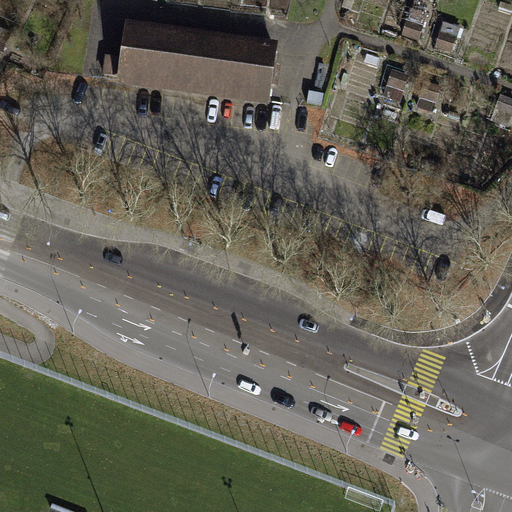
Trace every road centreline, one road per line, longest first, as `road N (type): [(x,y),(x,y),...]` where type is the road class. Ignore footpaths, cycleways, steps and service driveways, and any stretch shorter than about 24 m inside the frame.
road 1 (primary): [(279,345),(0,245)]
road 2 (primary): [(508,438),(462,384),(372,351),(279,345)]
road 3 (primary): [(279,345),(356,407),(419,433),(451,445),(508,438)]
